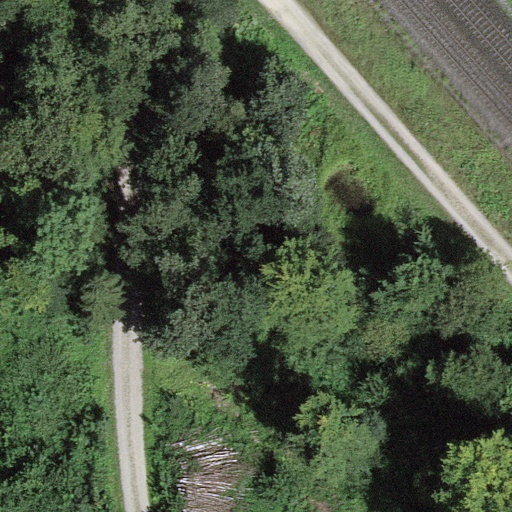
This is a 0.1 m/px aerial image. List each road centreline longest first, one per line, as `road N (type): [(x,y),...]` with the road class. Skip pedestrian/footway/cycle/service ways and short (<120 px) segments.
road 1 (track): [(168,511),(131,255),(160,0)]
road 2 (track): [(254,0),(511,293)]
